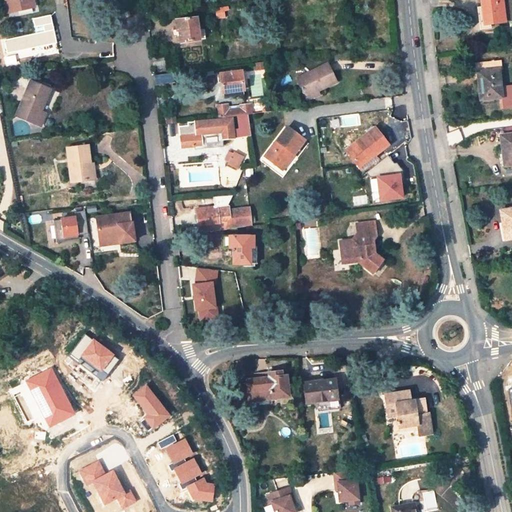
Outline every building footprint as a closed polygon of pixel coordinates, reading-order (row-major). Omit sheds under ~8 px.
[(502,0),(481,0),(483,14),(486,14),(487,24),(498,22),(498,19),(505,18),(502,0)] [(511,6),(511,0),(502,0),(505,18),(505,22),(511,21),(511,6)] [(8,12),(34,7),(33,1),(13,5),(7,7),(8,12)] [(33,18),(36,34),(5,39),(8,57),(58,48),(52,15),(33,18)] [(197,17),(175,20),(176,32),(178,31),(180,43),(200,41),(197,17)] [(165,56),(152,58),(153,67),(166,65),(165,56)] [(511,85),(500,87),(499,70),(502,69),(501,60),(475,63),(477,81),(478,81),(480,100),(501,98),(502,108),(511,106),(511,85)] [(336,82),(328,64),(296,79),(305,97),(318,91),(336,82)] [(223,92),(243,89),(241,71),(221,74),(223,92)] [(154,75),(155,85),(174,82),(173,73),(154,75)] [(50,89),(31,82),(16,116),(40,126),(46,113),(40,110),(50,89)] [(305,97),(307,101),(319,94),(318,91),(305,97)] [(228,104),(218,106),(219,118),(234,116),(249,114),(252,114),(251,104),(240,105),(240,108),(228,109),(228,104)] [(234,116),(235,126),(250,124),(249,114),(234,116)] [(232,119),(179,124),(181,147),(202,146),(202,145),(220,143),(219,139),(230,138),(234,138),(232,119)] [(280,167),(292,152),(294,153),(304,140),(287,127),(265,156),(280,167)] [(375,128),(346,150),(357,164),(373,152),(375,155),(388,145),(375,128)] [(511,164),(511,134),(501,136),(503,154),(500,154),(502,165),(511,164)] [(67,148),(72,182),(88,180),(86,164),(90,164),(88,146),(67,148)] [(239,169),(244,157),(229,151),(224,163),(239,169)] [(282,169),(294,153),(292,152),(280,167),(282,169)] [(360,169),(377,157),(375,155),(373,152),(357,164),(360,169)] [(86,164),(88,180),(96,179),(94,164),(90,164),(86,164)] [(380,176),(381,202),(405,201),(404,175),(380,176)] [(229,205),(196,209),(198,225),(230,221),(229,210),(229,205)] [(250,215),(249,208),(229,210),(230,221),(231,229),(252,226),(251,221),(250,215)] [(511,208),(501,211),(506,239),(511,237),(511,208)] [(130,214),(96,219),(99,239),(118,237),(119,242),(135,240),(132,223),(131,223),(130,214)] [(79,216),(48,220),(51,241),(81,238),(79,216)] [(230,221),(198,225),(199,232),(208,231),(224,229),(231,229),(230,221)] [(374,222),(359,224),(360,239),(340,241),(341,256),(349,256),(349,263),(359,262),(373,272),(382,260),(374,253),(372,239),(376,235),(374,222)] [(253,236),(224,236),(224,229),(208,231),(208,243),(224,243),(224,247),(233,247),(233,264),(250,264),(250,248),(254,248),(253,236)] [(196,269),(196,320),(217,320),(218,269),(196,269)] [(268,377),(247,380),(250,406),(272,403),(271,399),(289,396),(287,376),(283,376),(283,372),(268,374),(268,377)] [(320,372),(311,373),(313,382),(322,381),(320,372)] [(322,381),(304,384),(307,403),(321,402),(321,405),(339,403),(336,380),(322,381)] [(410,391),(386,395),(388,407),(397,405),(400,422),(401,431),(419,427),(419,432),(420,436),(433,434),(429,413),(426,414),(423,399),(412,401),(410,391)] [(361,504),(358,480),(353,481),(352,471),(336,473),(337,485),(340,485),(340,490),(341,501),(351,500),(352,505),(361,504)] [(296,511),(294,504),(291,496),(293,496),(291,487),(269,495),(272,503),(273,502),(276,511),(296,511)]
